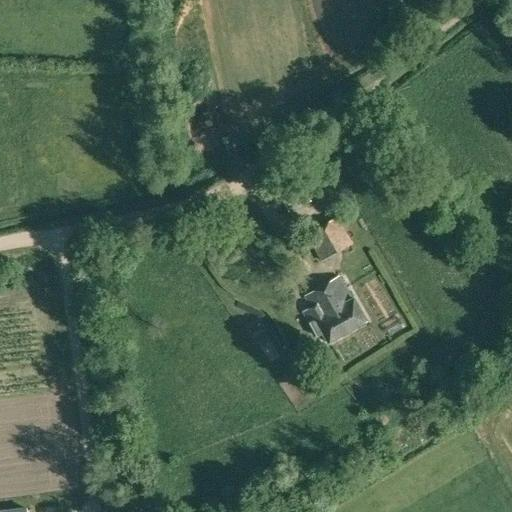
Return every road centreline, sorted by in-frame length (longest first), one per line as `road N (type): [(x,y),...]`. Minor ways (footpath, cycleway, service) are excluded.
road 1 (track): [(0,245),(208,195),(475,0)]
road 2 (track): [(60,233),(97,511)]
